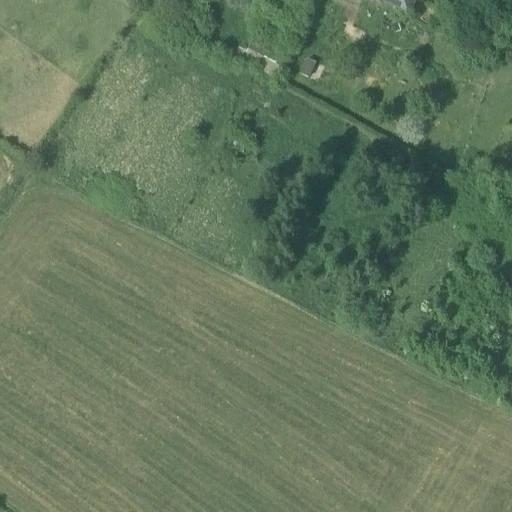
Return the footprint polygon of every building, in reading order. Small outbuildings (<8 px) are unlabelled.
[(188,12),(193,2),(188,0),(183,0),(179,7),(188,12)] [(374,0),(409,16),(416,0),(374,0)] [(279,59),(252,44),(241,63),(276,82),(292,53),(285,49),(279,59)] [(311,64),(309,81),(321,83),(323,66),(311,64)] [(273,96),(278,89),(261,79),(256,86),(273,96)]
